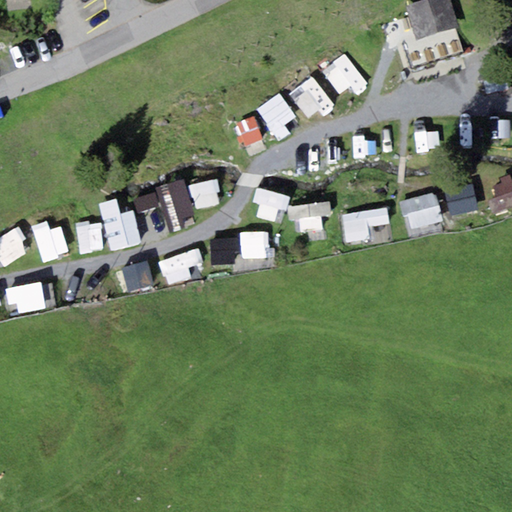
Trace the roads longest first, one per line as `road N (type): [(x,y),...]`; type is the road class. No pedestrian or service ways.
road 1 (track): [(0,281),(199,239),(281,145),(378,110),(511,101)]
road 2 (residential): [(199,0),(0,89)]
